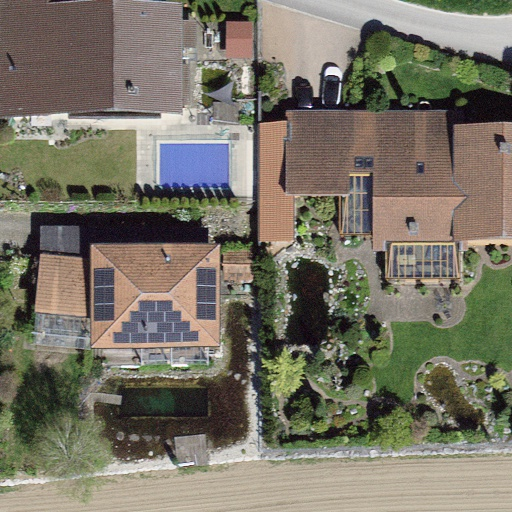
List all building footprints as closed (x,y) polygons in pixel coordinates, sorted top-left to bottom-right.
[(68,17),(68,0),(9,0),(9,108),(173,108),(173,23),(109,22),(105,26),(105,28),(96,28),(96,26),(92,22),(68,22),(68,17)] [(227,57),(251,57),(251,23),(227,23),(227,57)] [(511,136),(462,137),(462,152),(413,151),(413,131),(289,131),(289,181),(260,181),(260,195),(289,195),(289,196),(341,196),(341,237),(380,237),(380,246),(385,246),(385,282),(461,282),(461,247),(466,247),(466,242),(511,242),(511,136)] [(208,259),(208,231),(39,234),(33,353),(90,358),(90,363),(219,363),(220,260),(208,259)] [(251,251),(229,251),(229,282),(251,282),(251,251)]
